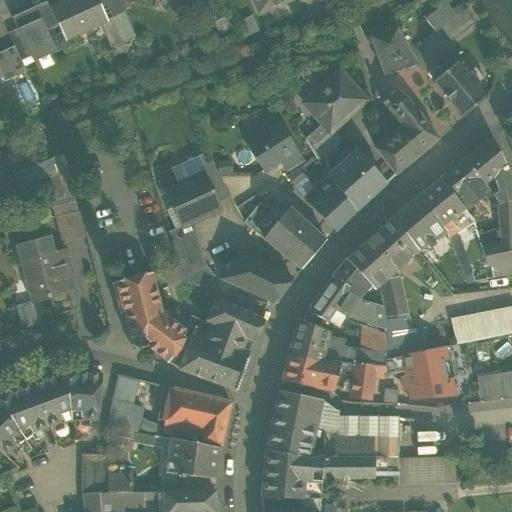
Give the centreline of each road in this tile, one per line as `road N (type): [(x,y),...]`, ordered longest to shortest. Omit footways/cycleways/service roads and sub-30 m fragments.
road 1 (residential): [(254,403),(282,325),(320,270),(371,215),(486,118)]
road 2 (residential): [(254,403),(83,355),(0,369)]
